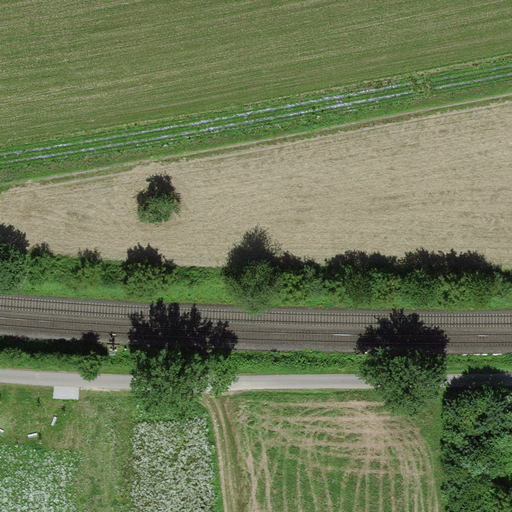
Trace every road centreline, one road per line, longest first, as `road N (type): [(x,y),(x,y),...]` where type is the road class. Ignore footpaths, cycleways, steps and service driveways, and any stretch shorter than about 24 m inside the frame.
road 1 (track): [(0,193),(511,96)]
road 2 (unclassified): [(0,375),(511,379)]
